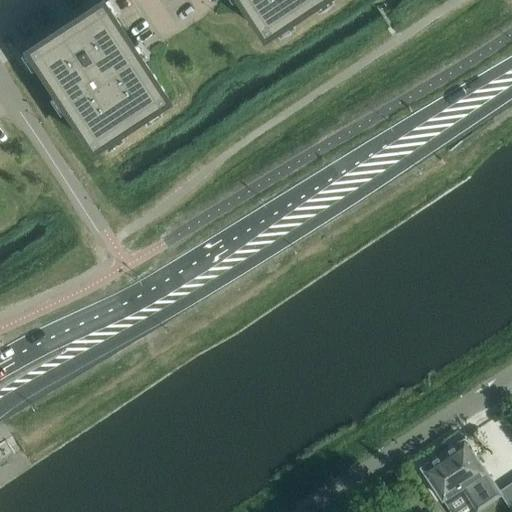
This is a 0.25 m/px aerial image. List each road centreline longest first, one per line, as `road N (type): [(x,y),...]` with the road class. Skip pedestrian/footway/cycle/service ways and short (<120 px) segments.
road 1 (secondary): [(511,77),(108,327)]
road 2 (residential): [(310,511),(511,382)]
road 3 (residential): [(83,208),(0,79)]
road 4 (secondary): [(0,406),(76,358),(108,327)]
